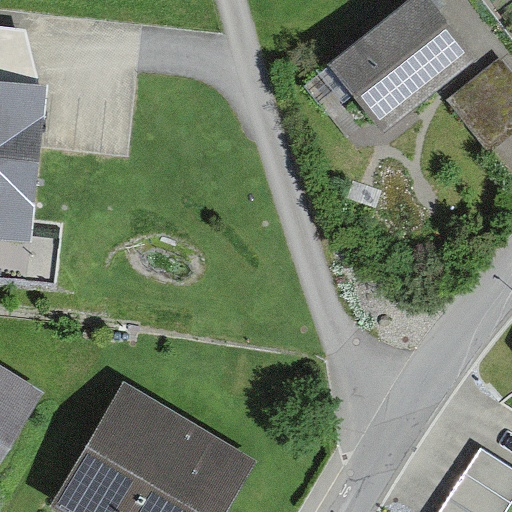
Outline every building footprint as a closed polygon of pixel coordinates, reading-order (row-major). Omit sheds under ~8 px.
[(439,0),(396,0),(328,54),(383,123),(478,49),(439,0)] [(0,232),(30,236),(48,77),(39,76),(26,26),(0,23),(0,232)] [(511,132),(511,70),(501,56),(448,98),(490,150),(511,132)] [(0,457),(44,387),(0,359),(0,457)] [(50,500),(70,511),(224,511),(258,457),(124,377),(50,500)] [(506,511),(511,504),(511,466),(480,446),(438,511),(506,511)]
